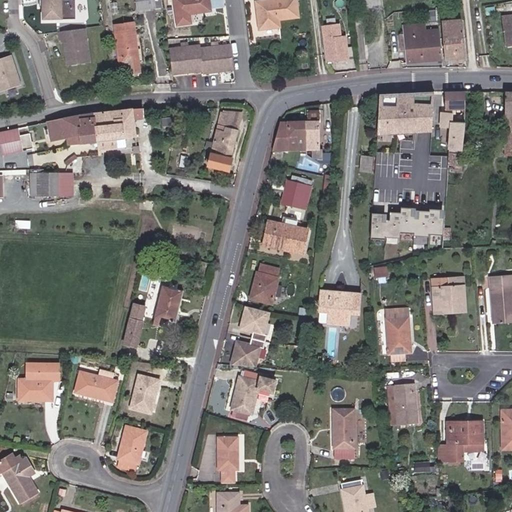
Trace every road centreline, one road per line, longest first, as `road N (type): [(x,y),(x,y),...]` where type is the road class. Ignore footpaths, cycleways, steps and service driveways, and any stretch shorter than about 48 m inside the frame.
road 1 (secondary): [(169,500),(258,141),(274,105)]
road 2 (secondary): [(274,105),(346,86),(511,78)]
road 3 (residential): [(246,94),(116,100),(55,112)]
road 4 (unknown): [(344,278),(346,86)]
road 5 (residential): [(289,500),(302,469),(298,432),(282,431),(272,445),(278,487)]
road 6 (residential): [(13,0),(55,112)]
